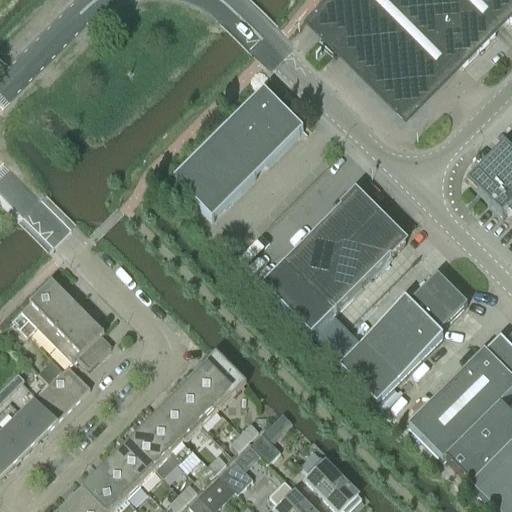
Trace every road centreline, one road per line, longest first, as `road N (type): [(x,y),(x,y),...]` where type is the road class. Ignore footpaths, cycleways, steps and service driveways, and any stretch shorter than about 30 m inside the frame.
road 1 (residential): [(11,511),(171,353),(0,180)]
road 2 (tertiary): [(411,187),(231,10)]
road 3 (tertiary): [(511,86),(411,187)]
road 4 (unclassified): [(511,288),(411,187)]
road 5 (tertiary): [(0,95),(97,0)]
